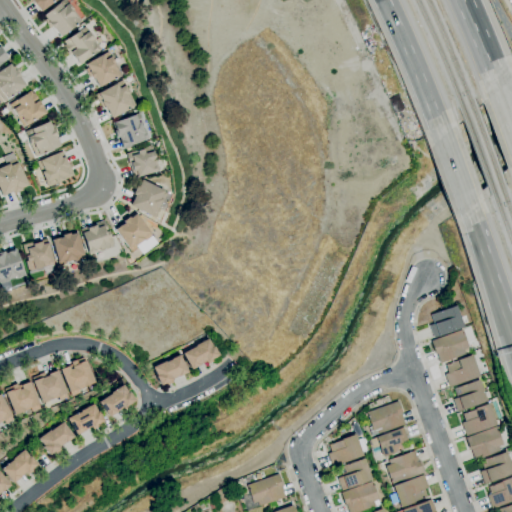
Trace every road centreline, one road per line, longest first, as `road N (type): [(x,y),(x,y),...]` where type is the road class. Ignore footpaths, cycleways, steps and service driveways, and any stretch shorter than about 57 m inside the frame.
road 1 (residential): [(228,367),(156,406),(9,511)]
road 2 (residential): [(100,185),(71,106),(0,2)]
road 3 (residential): [(319,511),(300,447),(356,395),(414,370)]
road 4 (residential): [(0,367),(72,343),(99,349),(121,360),(156,406)]
road 5 (residential): [(464,511),(414,370)]
road 6 (motorway): [(385,0),(441,137)]
road 7 (motorway): [(466,203),(511,332)]
